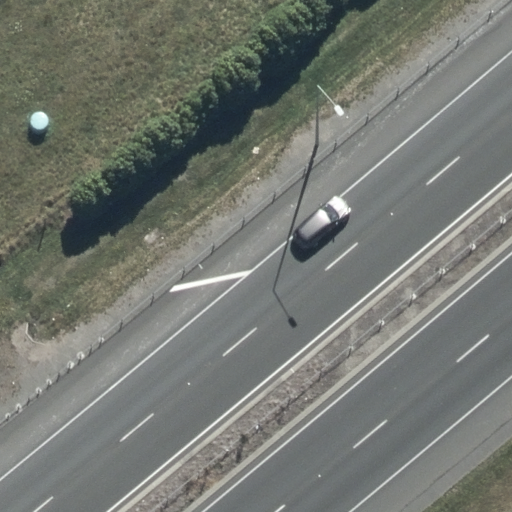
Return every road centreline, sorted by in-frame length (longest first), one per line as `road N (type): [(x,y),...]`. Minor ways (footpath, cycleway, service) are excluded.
road 1 (trunk): [(37,511),(511,113)]
road 2 (trunk): [(511,314),(274,511)]
